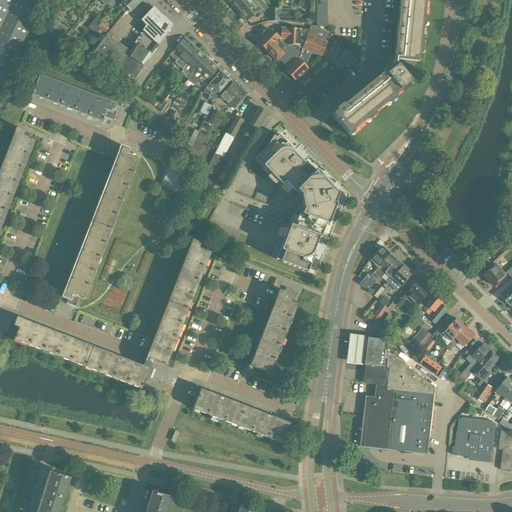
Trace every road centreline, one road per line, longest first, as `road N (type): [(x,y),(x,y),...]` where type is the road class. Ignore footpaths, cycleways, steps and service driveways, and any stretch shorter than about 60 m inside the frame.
road 1 (tertiary): [(376,205),(429,126),(446,85),(461,0)]
road 2 (residential): [(0,297),(68,122)]
road 3 (residential): [(177,0),(303,129)]
road 4 (tertiary): [(327,373),(339,290),(376,205)]
road 5 (residential): [(335,498),(507,505)]
road 6 (residential): [(399,229),(511,340)]
road 7 (residential): [(281,493),(150,462)]
road 8 (tertiary): [(327,373),(317,398),(311,495)]
road 9 (tertiary): [(329,497),(327,373)]
